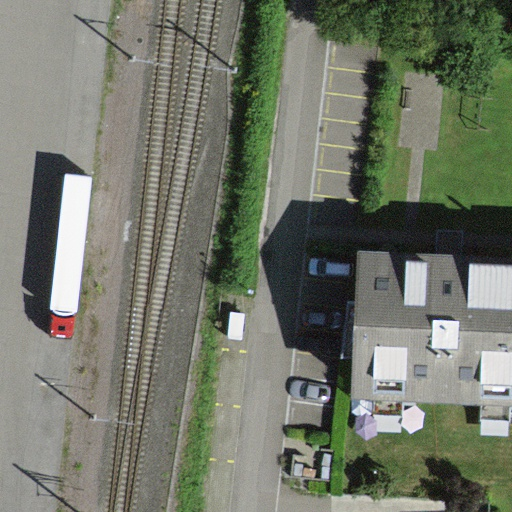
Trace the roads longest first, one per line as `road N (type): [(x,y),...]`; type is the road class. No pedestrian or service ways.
road 1 (residential): [(242,511),(302,0)]
road 2 (residential): [(0,393),(8,0)]
